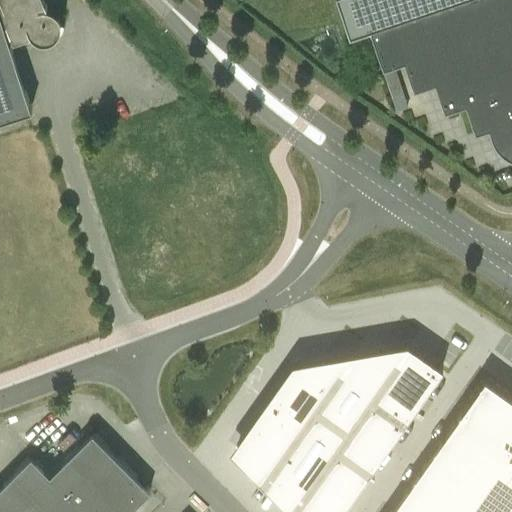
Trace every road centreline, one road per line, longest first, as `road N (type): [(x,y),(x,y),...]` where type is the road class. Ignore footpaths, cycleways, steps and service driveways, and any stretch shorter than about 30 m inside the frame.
road 1 (unclassified): [(126,352),(266,300),(333,235),(379,174)]
road 2 (unclassified): [(379,174),(215,54),(161,0)]
road 3 (residential): [(126,352),(162,441),(232,511)]
road 4 (unclassified): [(511,265),(379,174)]
road 5 (unclassified): [(0,398),(126,352)]
